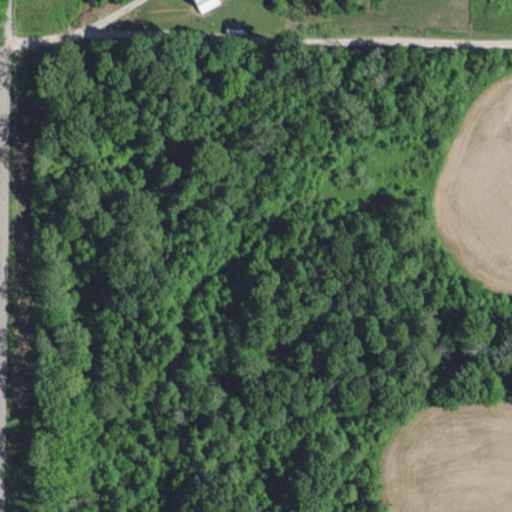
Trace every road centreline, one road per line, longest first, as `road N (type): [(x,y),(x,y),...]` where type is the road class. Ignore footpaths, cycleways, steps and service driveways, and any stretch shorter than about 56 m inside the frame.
road 1 (residential): [(5,45),(138,30),(511,44)]
road 2 (tertiary): [(0,169),(5,0)]
